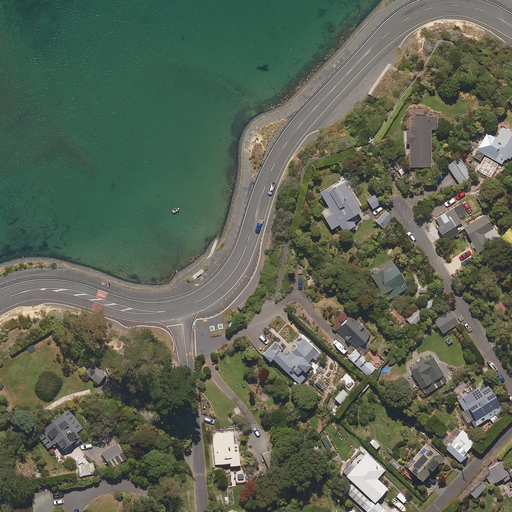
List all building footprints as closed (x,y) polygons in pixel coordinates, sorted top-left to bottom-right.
[(437,131),(437,116),(425,117),(425,114),(415,114),(415,117),(410,117),(411,131),(407,132),(407,144),(410,143),(410,167),(431,167),(430,132),(437,131)] [(492,136),(485,132),(472,158),(480,162),(481,162),(482,162),(483,162),(484,161),(485,161),(486,161),(487,160),(488,160),(489,159),(490,159),(490,158),(491,158),(502,164),(504,160),(506,161),(508,158),(511,160),(511,157),(511,127),(500,121),(492,136)] [(471,176),(457,158),(446,166),(461,184),(471,176)] [(361,212),(358,208),(361,206),(346,180),(340,184),(321,195),(329,208),(321,213),(331,230),(339,225),(344,233),(356,226),(351,217),(361,212)] [(381,204),(375,195),(367,200),(373,209),(381,204)] [(461,223),(453,210),(437,220),(441,227),(451,220),(455,227),(461,223)] [(393,218),(386,211),(376,222),(383,228),(393,218)] [(486,216),(464,228),(472,243),(470,244),(473,250),(475,249),(478,254),(489,248),(486,242),(492,239),(488,232),(493,229),(486,216)] [(393,263),(372,276),(384,296),(387,293),(390,299),(408,288),(393,263)] [(430,294),(419,295),(420,305),(431,304),(430,294)] [(505,310),(502,302),(494,305),(497,313),(505,310)] [(424,315),(418,309),(407,320),(413,326),(424,315)] [(404,319),(395,310),(387,318),(396,327),(404,319)] [(458,324),(449,311),(435,321),(443,334),(458,324)] [(370,334),(350,316),(336,331),(357,349),(370,334)] [(287,358),(281,352),(284,349),(276,341),(272,346),(263,355),(270,362),(273,360),(299,385),(313,369),(307,364),(312,358),(315,361),(321,355),(304,340),(287,358)] [(377,368),(355,349),(347,358),(369,377),(377,368)] [(447,382),(430,356),(418,363),(419,365),(410,371),(426,395),(447,382)] [(105,375),(94,367),(88,376),(99,384),(105,375)] [(503,411),(487,384),(458,400),(465,412),(463,413),(468,422),(472,420),(475,427),(503,411)] [(338,402),(347,392),(343,389),(334,398),(338,402)] [(331,411),(339,404),(334,399),(326,406),(331,411)] [(82,429),(68,410),(36,434),(47,449),(56,442),(62,450),(79,438),(76,433),(82,429)] [(235,428),(212,430),(215,465),(230,464),(230,467),(239,466),(238,444),(236,444),(235,428)] [(476,442),(462,431),(446,450),(461,463),(468,455),(466,453),(476,442)] [(381,447),(373,439),(369,442),(376,451),(381,447)] [(126,458),(116,443),(103,452),(114,467),(126,458)] [(322,451),(316,443),(310,447),(315,455),(322,451)] [(427,444),(406,467),(402,472),(411,480),(415,476),(422,482),(443,459),(427,444)] [(280,466),(272,449),(262,453),(269,470),(280,466)] [(385,471),(361,449),(340,472),(352,483),(345,491),(367,511),(399,511),(395,508),(390,511),(386,511),(376,502),(388,489),(377,479),(385,471)] [(402,466),(394,459),(390,463),(398,471),(402,466)] [(510,478),(501,463),(485,472),(493,484),(503,478),(505,482),(510,478)] [(475,499),(486,487),(482,483),(470,495),(475,499)] [(52,511),(49,491),(31,493),(33,511),(52,511)]
